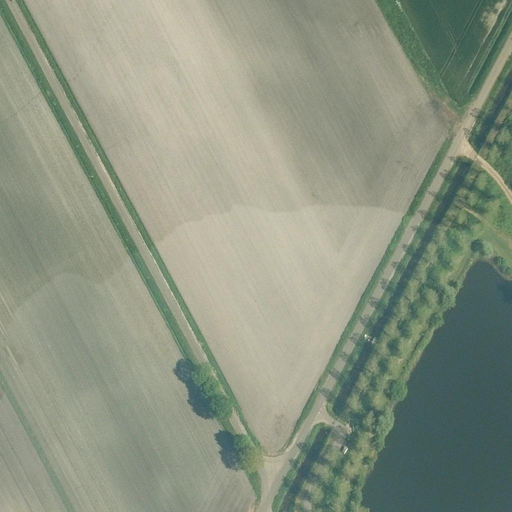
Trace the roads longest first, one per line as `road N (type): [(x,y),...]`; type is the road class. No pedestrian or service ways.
road 1 (unclassified): [(275,485),(249,451),(9,0)]
road 2 (unclassified): [(275,485),(511,36)]
